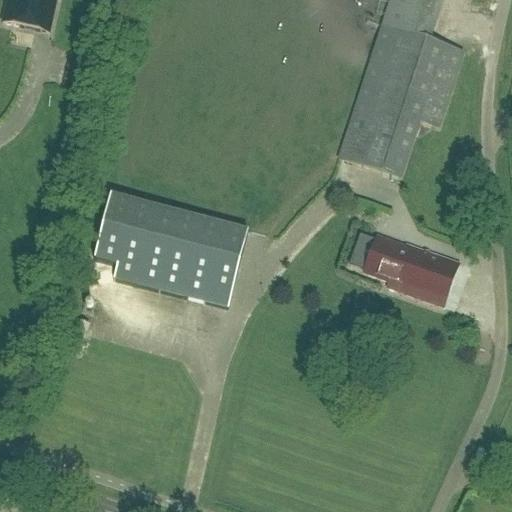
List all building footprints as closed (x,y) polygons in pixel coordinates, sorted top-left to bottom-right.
[(7,0),(2,26),(49,37),(56,0),(7,0)] [(338,164),(342,165),(400,184),(419,127),(438,134),(463,57),(428,46),(382,30),(338,164)] [(227,313),(247,237),(110,202),(94,265),(117,271),(113,284),(227,313)] [(458,269),(404,250),(376,240),(362,279),(387,288),(386,293),(444,314),(458,269)] [(82,349),(88,331),(78,327),(72,345),(82,349)]
